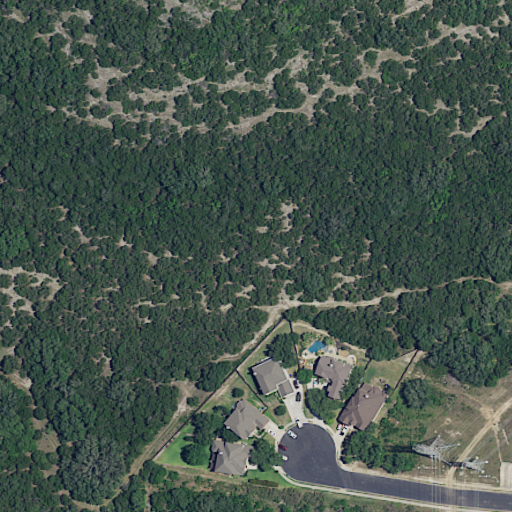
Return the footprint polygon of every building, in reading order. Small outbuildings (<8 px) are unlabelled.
[(295,391),(279,356),(254,367),(266,395),(279,389),(283,397),(295,391)] [(344,400),(353,364),(321,356),(316,375),(333,379),(329,396),(344,400)] [(387,393),(362,379),(340,419),(366,433),(387,393)] [(225,421),(247,440),(259,426),(262,429),(270,420),(245,398),(225,421)] [(244,476),(248,458),(253,460),(256,447),(214,437),(210,451),(220,453),(216,470),(244,476)]
